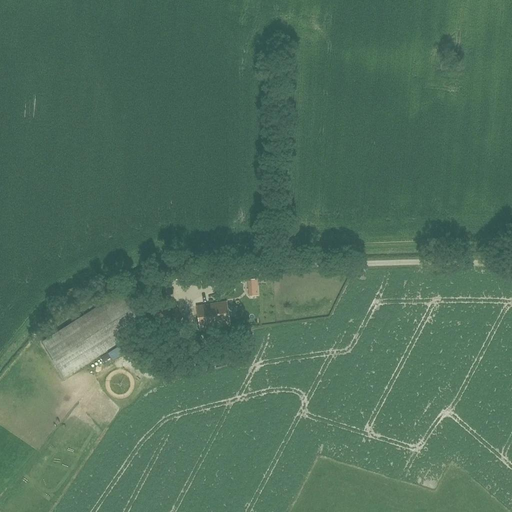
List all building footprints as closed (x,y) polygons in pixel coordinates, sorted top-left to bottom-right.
[(162,297),(172,294),(169,280),(178,279),(179,284),(196,282),(195,270),(178,271),(178,272),(167,274),(167,273),(157,276),(162,297)] [(257,279),(248,280),(250,297),(258,296),(257,279)] [(149,324),(126,289),(41,343),(64,378),(149,324)] [(147,312),(158,307),(155,300),(152,301),(149,295),(141,298),(147,312)] [(172,324),(181,319),(173,301),(163,306),(172,324)] [(200,329),(229,325),(226,302),(197,307),(200,329)] [(184,354),(199,347),(194,338),(179,344),(184,354)]
